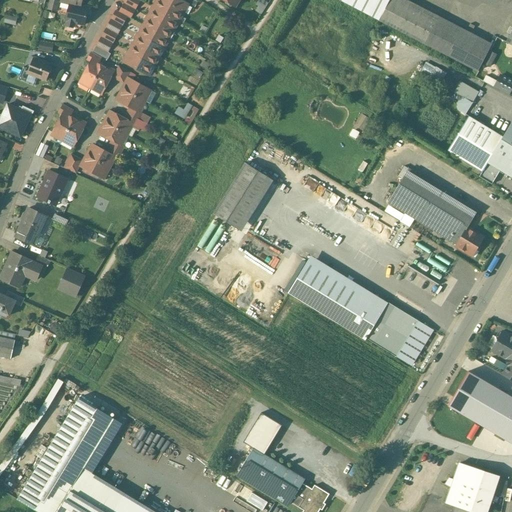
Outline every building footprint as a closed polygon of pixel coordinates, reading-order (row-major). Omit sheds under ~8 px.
[(58,1),(54,0),(49,0),(48,10),(55,11),(58,1)] [(140,1),(138,0),(125,0),(123,3),(135,9),(140,1)] [(187,4),(179,0),(159,0),(160,0),(155,9),(177,21),(187,4)] [(338,0),(378,20),(388,0),(338,0)] [(434,21),(392,0),(388,0),(378,20),(423,43),(434,21)] [(135,9),(123,3),(119,12),(118,12),(127,17),(130,19),(135,9)] [(80,6),(69,4),(65,21),(67,21),(66,23),(73,24),(73,23),(83,25),(86,11),(89,12),(90,7),(85,6),(83,7),(80,6)] [(177,21),(155,9),(151,18),(170,29),(174,20),(177,22),(177,21)] [(119,12),(115,10),(110,19),(122,25),(127,17),(118,12),(119,12)] [(170,29),(151,18),(146,27),(165,38),(170,29)] [(122,25),(110,19),(106,28),(117,34),(122,25)] [(488,49),(434,21),(423,43),(477,71),(488,49)] [(165,38),(146,27),(141,36),(160,46),(165,38)] [(117,34),(106,28),(101,37),(112,43),(117,34)] [(160,46),(141,36),(136,45),(155,55),(160,46)] [(112,43),(101,37),(96,46),(95,46),(107,53),(107,52),(112,43)] [(39,48),(53,49),(53,41),(39,40),(39,48)] [(155,55),(136,45),(131,54),(151,64),(155,55)] [(107,53),(95,46),(96,46),(95,46),(92,51),(107,59),(110,54),(107,52),(107,53)] [(101,58),(90,52),(86,60),(90,62),(91,60),(98,64),(101,58)] [(151,64),(131,54),(126,63),(145,73),(151,64)] [(33,57),(27,73),(45,80),(51,65),(33,57)] [(90,62),(80,80),(91,86),(102,66),(98,64),(91,60),(90,62)] [(238,115),(346,181),(380,126),(271,60),(238,115)] [(443,81),(446,69),(424,62),(421,74),(443,81)] [(113,72),(102,66),(91,86),(102,92),(113,72)] [(118,66),(112,77),(118,80),(124,69),(118,66)] [(124,69),(118,80),(123,83),(129,72),(124,69)] [(511,87),(511,81),(499,75),(493,87),(508,95),(511,87)] [(148,89),(128,78),(122,89),(143,100),(148,89)] [(454,90),(461,94),(454,106),(466,113),(479,90),(460,80),(454,90)] [(143,100),(122,89),(116,100),(129,107),(137,111),(143,100)] [(191,123),(199,108),(187,102),(184,108),(178,105),(174,113),(191,123)] [(30,115),(8,104),(3,115),(6,117),(1,128),(20,137),(30,115)] [(73,111),(62,105),(58,112),(62,114),(63,112),(70,116),(73,111)] [(137,111),(129,107),(126,113),(138,119),(141,113),(137,111)] [(123,118),(110,111),(104,123),(125,133),(130,123),(131,122),(123,118)] [(70,116),(63,112),(62,114),(52,133),(63,139),(74,118),(70,116)] [(138,119),(126,113),(123,118),(131,122),(130,123),(135,125),(138,119)] [(501,136),(468,116),(447,151),(482,172),(488,161),(503,137),(501,136)] [(74,118),(63,139),(74,145),(85,124),(74,118)] [(511,118),(501,136),(503,137),(488,161),(511,175),(511,118)] [(125,133),(104,123),(98,133),(111,140),(119,144),(125,133)] [(119,144),(111,140),(108,146),(120,152),(124,146),(119,144)] [(105,151),(92,145),(86,156),(107,167),(113,156),(105,151)] [(120,152),(108,146),(105,151),(113,156),(117,158),(120,152)] [(71,155),(64,168),(69,170),(76,158),(71,155)] [(107,167),(86,156),(80,167),(101,178),(107,167)] [(76,158),(69,170),(75,173),(82,161),(76,158)] [(59,166),(44,159),(39,170),(46,174),(48,170),(56,173),(59,166)] [(266,176),(244,163),(212,214),(234,227),(266,176)] [(477,211),(408,168),(387,203),(456,245),(467,228),(477,211)] [(56,173),(48,170),(46,174),(36,197),(56,206),(68,179),(56,173)] [(46,216),(28,208),(23,219),(23,220),(16,237),(15,237),(33,245),(40,248),(43,240),(37,237),(46,216)] [(68,219),(54,213),(51,220),(65,227),(68,219)] [(482,237),(467,228),(456,245),(455,246),(465,252),(480,248),(478,244),(482,237)] [(12,252),(6,264),(7,264),(1,279),(0,278),(0,279),(14,285),(18,277),(19,278),(22,271),(37,278),(42,267),(30,262),(31,260),(12,252)] [(51,261),(38,255),(35,261),(47,266),(51,261)] [(382,310),(306,263),(288,293),(365,340),(366,338),(365,337),(382,310)] [(407,277),(413,270),(409,267),(403,274),(407,277)] [(67,268),(60,285),(76,292),(84,276),(67,268)] [(0,309),(1,310),(8,313),(12,302),(0,296),(0,309)] [(382,310),(365,337),(366,338),(395,356),(417,321),(387,302),(382,310)] [(511,336),(509,335),(508,335),(502,332),(500,332),(498,332),(497,333),(496,335),(495,337),(496,339),(497,341),(499,342),(493,351),(505,358),(508,358),(510,366),(505,375),(511,379),(511,336)] [(14,341),(0,337),(0,356),(10,359),(14,341)] [(511,394),(469,370),(447,404),(511,443),(511,394)] [(12,378),(0,375),(0,382),(9,384),(12,378)] [(78,397),(16,499),(37,511),(112,511),(124,493),(83,468),(113,419),(78,397)] [(304,479),(253,448),(237,473),(289,505),(290,503),(302,483),(304,479)] [(452,483),(445,503),(456,506),(470,511),(471,511),(487,511),(494,494),(499,479),(500,476),(485,471),(458,463),(452,483)] [(507,481),(499,479),(494,494),(504,498),(507,481)] [(311,489),(302,483),(290,503),(303,510),(302,511),(317,511),(329,494),(314,485),(311,489)] [(251,491),(246,500),(263,510),(268,500),(251,491)] [(154,511),(124,493),(112,511),(154,511)]
